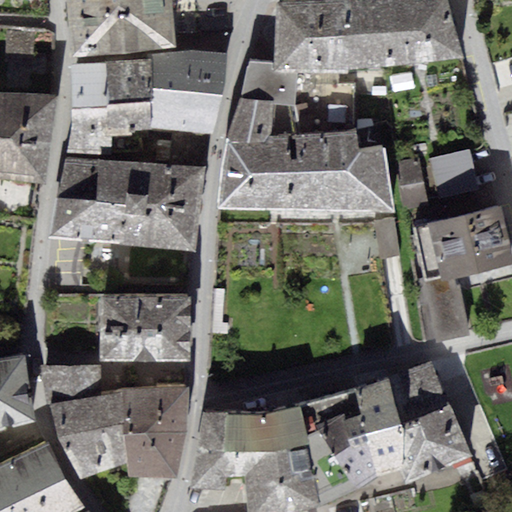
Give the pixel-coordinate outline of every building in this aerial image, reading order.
[(67,0),(71,56),(176,48),(171,0),(67,0)] [(345,0),(319,0),(277,2),(275,63),(275,73),(297,73),(349,73),(349,69),(345,0)] [(394,0),(345,0),(349,69),(399,64),(394,0)] [(445,0),(394,0),(399,64),(466,58),(445,0)] [(35,32),(6,31),(5,62),(33,64),(35,32)] [(148,55),(148,61),(151,61),(151,131),(173,132),(206,133),(215,134),(229,52),(192,50),(148,55)] [(148,61),(73,66),(73,110),(67,150),(113,152),(115,136),(151,135),(151,131),(151,61),(148,61)] [(293,106),(297,73),(275,73),(275,63),(250,61),(241,99),(272,103),(293,106)] [(59,96),(0,93),(0,179),(46,185),(59,96)] [(269,137),(272,103),(241,99),(228,139),(217,208),(395,213),(384,149),(362,154),(355,130),(269,137)] [(206,133),(173,132),(169,166),(201,168),(206,133)] [(469,149),(430,159),(439,197),(479,188),(469,149)] [(428,204),(419,156),(396,160),(406,209),(428,204)] [(53,198),(49,239),(125,245),(134,163),(67,157),(58,199),(53,198)] [(169,166),(134,163),(125,245),(195,252),(206,168),(201,168),(169,166)] [(511,250),(502,207),(412,227),(426,286),(459,278),(511,266),(511,250)] [(394,215),(378,218),(384,251),(400,248),(394,215)] [(459,278),(426,286),(439,343),(472,336),(459,278)] [(145,363),(145,293),(103,294),(103,364),(145,363)] [(190,293),(145,293),(145,363),(190,363),(190,293)] [(24,355),(0,359),(0,430),(36,420),(24,355)] [(473,455),(431,362),(387,379),(404,434),(406,469),(407,484),(473,455)] [(41,365),(50,404),(60,441),(79,480),(127,465),(123,426),(125,425),(122,386),(103,388),(101,365),(41,365)] [(387,379),(357,388),(377,478),(406,469),(404,434),(387,379)] [(190,385),(122,386),(125,425),(123,426),(127,465),(128,477),(178,480),(188,437),(190,385)] [(357,388),(300,405),(320,505),(356,490),(377,478),(357,388)] [(292,511),(320,505),(300,405),(242,413),(246,477),(249,511),(292,511)] [(242,413),(204,412),(191,488),(224,492),(226,479),(246,477),(242,413)] [(48,442),(0,464),(0,511),(77,511),(83,509),(48,442)]
